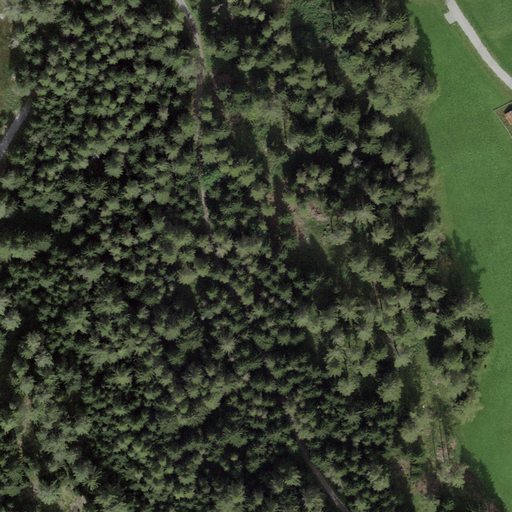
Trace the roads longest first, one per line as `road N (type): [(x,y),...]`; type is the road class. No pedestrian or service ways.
road 1 (track): [(348,511),(314,473),(201,219),(202,76),(194,24),(181,0)]
road 2 (track): [(145,0),(79,61),(19,97),(0,146)]
